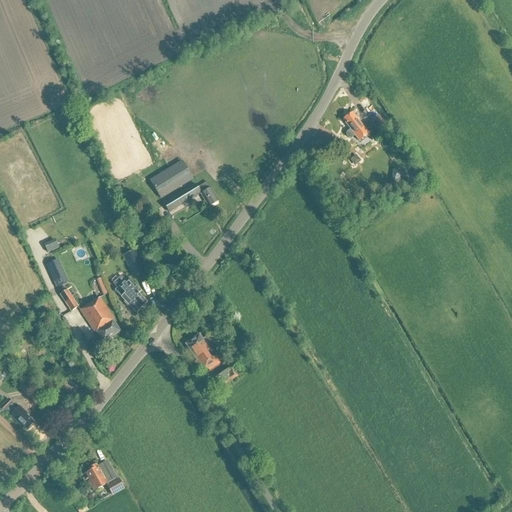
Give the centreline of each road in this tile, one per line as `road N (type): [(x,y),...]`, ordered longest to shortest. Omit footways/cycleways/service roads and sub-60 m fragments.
road 1 (unclassified): [(152,335),(308,123),(377,0)]
road 2 (unclassified): [(0,507),(152,335)]
road 3 (unclassified): [(276,511),(175,356),(152,335)]
